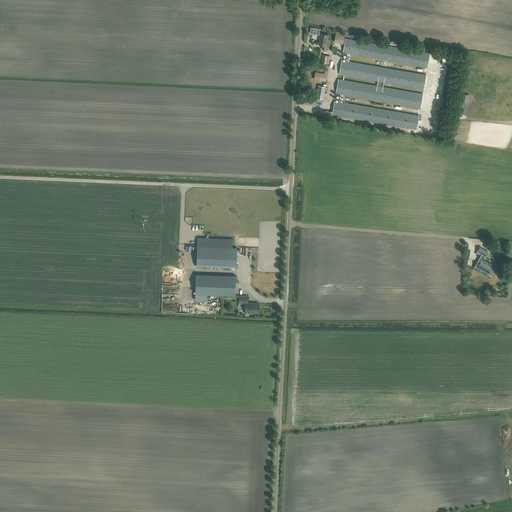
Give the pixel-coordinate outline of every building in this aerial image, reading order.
[(327,46),(329,35),(320,33),(318,44),(322,45),(322,49),(328,50),(329,46),(327,46)] [(345,38),(343,53),(427,68),(430,53),(345,38)] [(423,89),(426,75),(342,60),(339,74),(378,81),(377,86),(338,79),(336,93),(420,108),(423,94),(383,87),(384,82),(423,89)] [(323,99),(326,87),(318,85),(316,98),(323,99)] [(332,115),(416,129),(419,116),(335,101),(332,115)] [(199,246),(198,266),(236,268),(237,247),(234,247),(234,239),(199,238),(199,246)] [(476,263),(472,271),(474,268),(476,269),(480,271),(480,272),(481,271),(482,272),(482,273),(483,272),(487,275),(488,275),(489,273),(490,273),(490,272),(490,271),(491,270),(493,271),(495,267),(496,267),(496,266),(495,266),(495,265),(495,266),(489,263),(489,262),(489,263),(487,262),(487,261),(487,262),(484,260),(484,259),(483,260),(482,259),(483,257),(485,258),(488,252),(479,247),(481,245),(480,245),(476,253),(476,254),(476,253),(481,256),(477,264),(476,263)] [(195,294),(235,296),(236,276),(196,274),(195,294)] [(252,313),(252,312),(259,313),(259,303),(251,303),(251,302),(247,302),(248,296),(239,296),(239,302),(245,303),(245,313),(252,313)]
